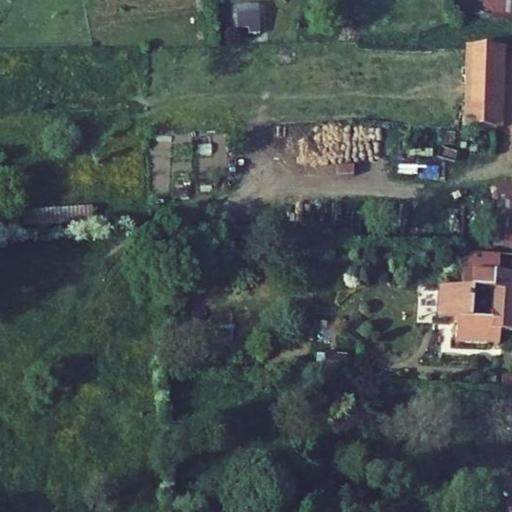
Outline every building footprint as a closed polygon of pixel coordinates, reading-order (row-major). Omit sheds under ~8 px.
[(511,0),(476,0),(488,19),(511,18),(511,0)] [(265,5),(238,6),(239,33),(266,32),(265,5)] [(501,46),(456,44),(452,122),(497,124),(501,46)] [(511,184),(494,183),(487,249),(511,251),(511,184)] [(442,315),(441,337),(487,341),(489,328),(501,329),(506,273),(454,269),(452,283),(429,280),(425,312),(442,315)] [(511,511),(511,499),(497,500),(497,511),(511,511)]
